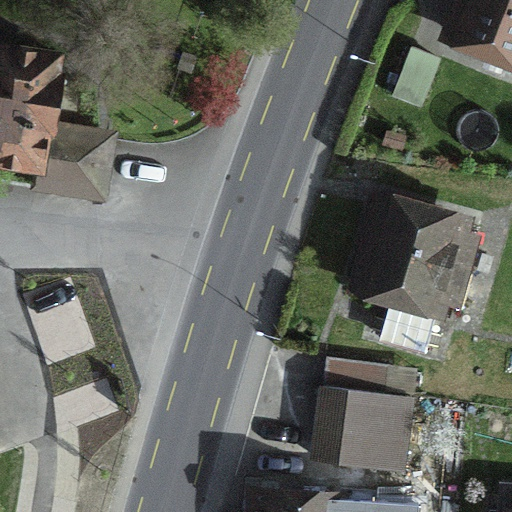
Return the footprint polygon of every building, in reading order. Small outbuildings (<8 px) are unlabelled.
[(511,0),(463,0),(451,32),(511,56),(511,0)] [(0,161),(89,178),(97,134),(52,126),(61,73),(56,73),(59,52),(0,43),(0,161)] [(445,63),(423,54),(407,94),(430,103),(445,63)] [(420,348),(427,344),(439,298),(457,303),(476,234),(459,229),(461,222),(383,199),(359,283),(393,293),(382,331),(386,338),(420,348)] [(322,384),(383,392),(386,363),(326,355),(322,384)] [(403,395),(383,392),(322,384),(313,455),(393,466),(403,395)] [(511,511),(511,483),(503,483),(500,511),(511,511)] [(338,511),(339,498),(260,492),(259,506),(246,505),(245,511),(338,511)]
